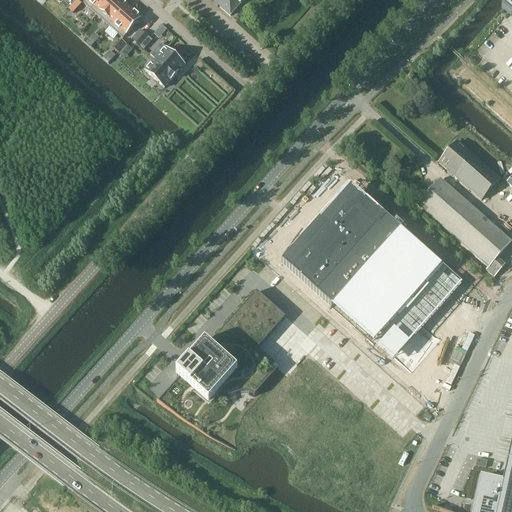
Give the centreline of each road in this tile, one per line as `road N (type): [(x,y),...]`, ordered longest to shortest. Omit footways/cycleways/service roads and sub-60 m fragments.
road 1 (tertiary): [(0,479),(435,0)]
road 2 (track): [(7,511),(368,111),(348,91)]
road 3 (unclassified): [(0,370),(250,91)]
road 4 (unclassified): [(511,293),(415,493),(415,511)]
road 5 (primary): [(175,511),(0,385)]
road 6 (track): [(368,111),(511,234)]
road 7 (primary): [(0,423),(120,511)]
road 8 (residential): [(146,0),(250,91)]
road 9 (unclassified): [(250,91),(332,0)]
